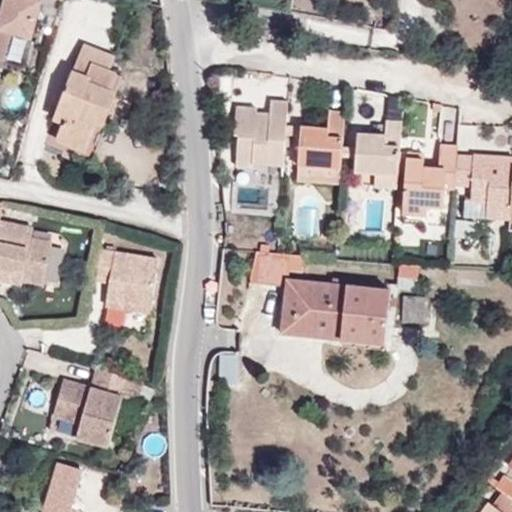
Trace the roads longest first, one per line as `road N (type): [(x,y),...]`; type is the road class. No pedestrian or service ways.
road 1 (residential): [(183,35),(492,88)]
road 2 (residential): [(203,227),(187,420),(193,511)]
road 3 (residential): [(0,185),(203,227)]
road 4 (residential): [(183,35),(203,227)]
